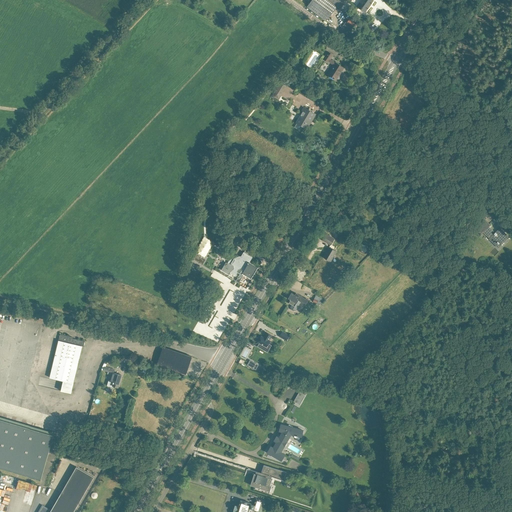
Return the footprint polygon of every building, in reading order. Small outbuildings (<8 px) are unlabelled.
[(326,21),(337,6),(340,8),(345,1),(343,0),(311,0),(310,3),(307,7),(326,21)] [(361,0),(357,6),(365,12),(373,0),(372,0),(361,0)] [(333,55),(328,52),(323,59),(328,62),(333,55)] [(335,62),(335,63),(328,74),(334,78),(334,79),(335,79),(336,80),(339,74),(343,67),(344,68),(335,62)] [(297,123),(295,127),(300,130),(302,126),(305,128),(308,123),(310,120),(312,121),(316,114),(304,107),(300,114),(302,115),(297,123)] [(488,227),(490,226),(484,220),(486,218),(484,216),(479,221),(481,223),(475,229),(477,231),(478,230),(482,234),(483,232),(491,240),(493,238),(497,242),(499,244),(499,243),(501,245),(507,238),(504,236),(506,234),(500,228),(498,230),(499,231),(497,234),(495,232),(495,233),(494,232),(492,230),(492,231),(488,227)] [(334,239),(326,234),(323,240),(331,244),(334,239)] [(329,247),(323,257),(330,261),(336,251),(329,247)] [(202,265),(205,260),(191,251),(188,256),(202,265)] [(249,262),(253,257),(244,252),(241,256),(240,256),(238,257),(236,257),(235,257),(234,258),(233,258),(231,259),(230,260),(228,262),(228,263),(226,262),(221,270),(229,274),(230,273),(232,274),(234,275),(235,275),(236,275),(238,273),(240,274),(240,273),(251,279),(258,267),(249,262)] [(415,299),(420,304),(427,297),(422,292),(415,299)] [(308,299),(306,298),(305,299),(301,296),(300,296),(298,295),(297,296),(291,293),(288,298),(291,300),(289,303),(292,305),(291,307),(291,309),(294,311),(296,310),(301,301),(303,303),(304,302),(306,303),(308,299)] [(325,300),(316,295),(314,299),(318,301),(317,303),(316,305),(318,306),(321,302),(323,303),(325,300)] [(282,331),(279,337),(286,341),(289,336),(282,331)] [(261,336),(258,342),(267,347),(270,341),(269,340),(272,335),(266,332),(264,337),(261,336)] [(84,347),(84,346),(85,341),(72,338),(72,337),(60,334),(50,378),(74,383),(82,346),(84,347)] [(186,374),(192,357),(163,347),(157,364),(186,374)] [(249,359),(246,363),(255,368),(258,364),(249,359)] [(122,375),(113,373),(111,381),(109,380),(107,386),(113,387),(113,386),(118,387),(122,375)] [(305,395),(299,392),(294,401),(300,405),(305,395)] [(0,468),(39,479),(52,435),(0,419),(0,468)] [(272,455),(271,456),(275,458),(275,457),(281,460),(284,454),(280,452),(291,434),(301,436),(303,430),(292,427),(293,427),(289,425),(288,426),(282,425),(280,431),(283,432),(280,437),(278,436),(277,437),(275,440),(275,441),(274,442),(276,443),(273,448),(271,447),(268,452),(272,455)] [(254,473),(251,485),(255,486),(255,485),(269,489),(272,480),(272,479),(271,479),(272,476),(285,481),(286,480),(284,480),(286,472),(264,465),(261,472),(257,471),(256,474),(254,473)] [(75,467),(61,492),(51,510),(42,506),(38,511),(73,511),(93,477),(75,467)] [(237,511),(248,511),(250,508),(253,509),(253,510),(258,511),(259,511),(263,501),(256,499),(254,505),(251,504),(251,503),(241,500),(239,506),(237,511)]
